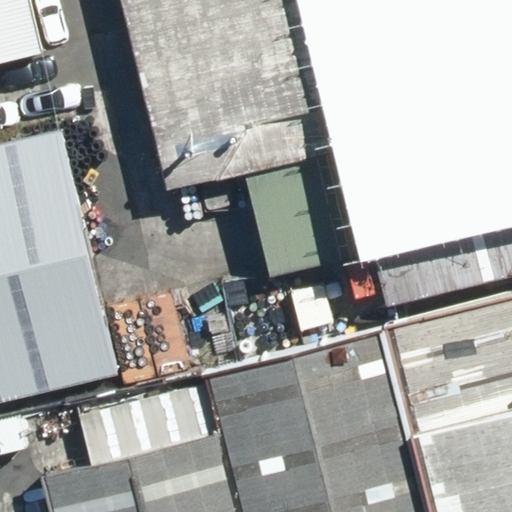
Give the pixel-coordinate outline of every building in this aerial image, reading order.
[(0,0),(0,58),(48,45),(35,0),(0,0)] [(342,165),(479,129),(445,0),(122,0),(176,207),(342,165)] [(511,0),(445,0),(479,129),(342,165),(378,304),(511,269),(511,0)] [(51,121),(0,133),(0,402),(116,372),(51,121)] [(281,258),(251,266),(272,349),(371,324),(353,252),(284,270),(281,258)] [(511,511),(511,289),(373,325),(420,511),(511,511)] [(420,511),(373,325),(24,415),(49,511),(420,511)]
